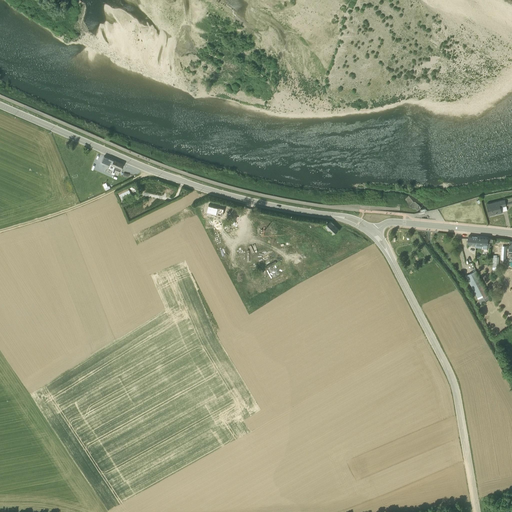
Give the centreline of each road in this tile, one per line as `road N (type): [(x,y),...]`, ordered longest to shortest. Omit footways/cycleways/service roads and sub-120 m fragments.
road 1 (tertiary): [(0,104),(180,179),(343,215),(372,230)]
road 2 (tertiary): [(476,511),(452,380),(372,230)]
road 3 (track): [(150,168),(0,228)]
road 4 (unclassified): [(372,230),(394,220),(511,231)]
